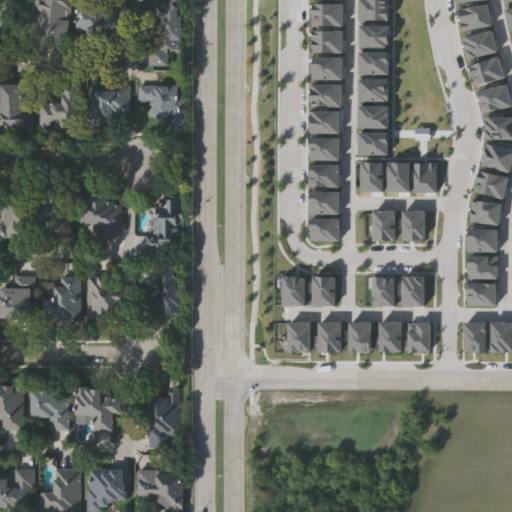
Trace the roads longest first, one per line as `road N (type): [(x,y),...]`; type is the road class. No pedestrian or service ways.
road 1 (secondary): [(231,511),(232,0)]
road 2 (secondary): [(208,0),(206,376)]
road 3 (tertiary): [(206,376),(511,378)]
road 4 (residential): [(452,259),(472,125),(444,0)]
road 5 (residential): [(304,251),(292,222),(294,0)]
road 6 (residential): [(452,259),(319,258),(304,251)]
road 7 (residential): [(0,160),(141,161)]
road 8 (residential): [(0,352),(139,353)]
road 9 (secondary): [(206,376),(204,511)]
